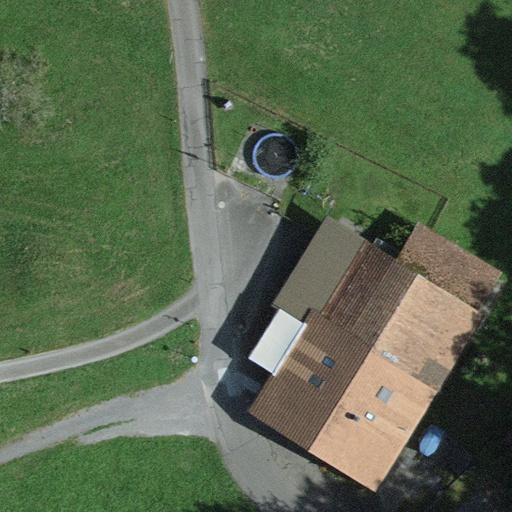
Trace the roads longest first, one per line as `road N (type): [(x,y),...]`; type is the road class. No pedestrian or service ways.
road 1 (residential): [(283,511),(223,434),(169,0)]
road 2 (track): [(200,292),(128,334),(0,365)]
